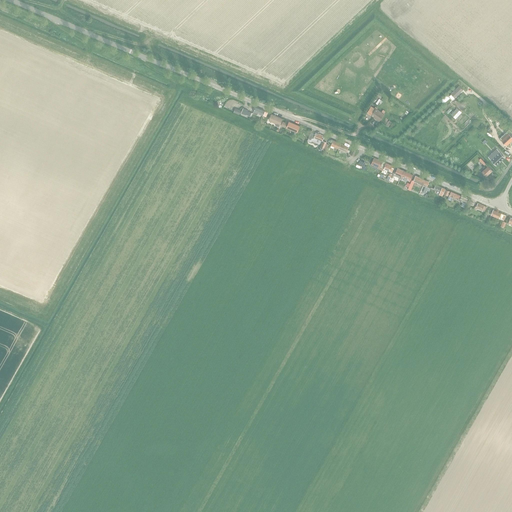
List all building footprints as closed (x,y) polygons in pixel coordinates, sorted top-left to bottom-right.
[(374,108),(371,106),(367,112),(379,121),(384,115),(376,110),(377,108),(375,107),(374,108)] [(255,107),(253,113),(256,115),(257,113),(263,115),(265,111),(255,107)] [(246,115),(250,116),(251,113),(248,111),(248,110),(243,108),(241,113),(246,115)] [(457,108),(451,114),(453,116),(459,110),(457,108)] [(269,120),(276,124),(275,126),(279,127),(282,119),(271,114),(269,120)] [(289,122),(287,127),(297,132),(299,126),(289,122)] [(511,132),(509,129),(500,138),(502,140),(501,140),(506,146),(511,140),(511,132)] [(316,133),(315,134),(311,133),(308,138),(311,140),(312,138),(314,138),(314,137),(322,141),(324,137),(316,133)] [(338,149),(341,143),(333,140),(331,145),(334,147),(333,149),(336,150),(337,148),(338,149)] [(350,151),(347,149),(348,147),(341,143),(338,149),(349,153),(350,151)] [(494,152),(488,157),(490,158),(496,165),(504,157),(497,149),(494,152)] [(386,163),(374,158),(371,164),(374,166),(375,165),(380,167),(379,169),(382,170),(383,168),(384,167),(385,163),(386,163)] [(392,172),(392,171),(393,169),(391,168),(392,166),(385,163),(384,167),(383,168),(392,172)] [(487,167),(482,172),(486,176),(492,170),(487,165),(486,166),(487,167)] [(395,167),(394,172),(396,173),(395,175),(400,177),(401,175),(403,170),(397,168),(395,167)] [(409,181),(410,179),(412,175),(403,170),(401,175),(400,177),(409,181)] [(423,185),(426,180),(416,176),(414,181),(412,180),(410,184),(409,187),(408,189),(411,190),(415,182),(423,185)] [(442,196),(443,193),(445,189),(436,185),(434,189),(440,192),(439,195),(442,196)] [(451,192),(448,199),(452,201),(453,198),(463,202),(462,204),(462,203),(461,206),(464,207),(467,199),(451,192)] [(476,210),(477,209),(484,212),(486,207),(477,204),(476,206),(475,206),(474,209),(476,210)] [(505,215),(501,213),(493,210),(492,213),(491,212),(490,215),(503,220),(505,215)]
